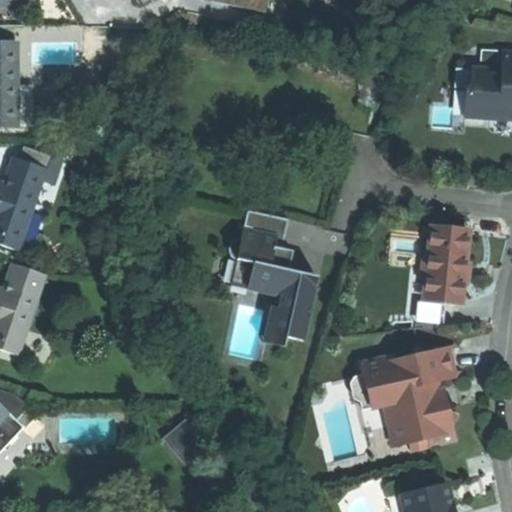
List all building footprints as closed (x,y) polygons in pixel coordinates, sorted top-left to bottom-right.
[(0,127),(12,127),(12,84),(11,41),(0,41),(0,127)] [(479,66),(493,66),(493,53),(480,53),(479,66)] [(464,91),(463,118),(511,120),(511,54),(500,54),(499,72),(470,70),(469,91),(464,91)] [(451,90),(464,91),(469,91),(470,70),(452,69),(451,90)] [(12,84),(12,127),(29,127),(29,84),(12,84)] [(20,145),(15,159),(41,168),(38,177),(50,181),(58,158),(20,145)] [(0,243),(13,248),(38,177),(41,168),(15,159),(11,158),(2,185),(0,184),(0,243)] [(282,239),(286,220),(245,212),(239,242),(236,241),(232,242),(229,245),(227,249),(227,253),(229,256),(232,259),(234,260),(242,261),(240,272),(248,274),(245,289),(279,296),(276,312),(271,335),(284,338),(300,341),(313,287),(297,284),(299,274),(286,271),(290,251),(280,250),(282,239)] [(463,264),(466,233),(429,229),(427,249),(421,254),(420,273),(424,278),(429,279),(427,300),(444,302),(459,303),(463,264)] [(242,261),(234,260),(229,285),(245,289),(248,274),(240,272),(242,261)] [(0,351),(13,356),(41,274),(11,264),(1,293),(0,292),(0,351)] [(315,277),(299,274),(297,284),(313,287),(315,277)] [(422,300),(413,299),(409,330),(441,328),(444,302),(427,300),(422,300)] [(271,335),(276,312),(274,311),(272,312),(269,313),(266,316),(260,342),(282,347),(284,338),(271,335)] [(449,378),(442,349),(422,354),(413,348),(407,357),(392,361),(391,357),(357,366),(361,379),(366,399),(379,396),(381,406),(386,426),(395,424),(400,446),(425,439),(427,447),(453,441),(449,425),(454,416),(446,411),(444,403),(439,404),(437,394),(434,382),(449,378)] [(366,399),(361,379),(349,381),(353,401),(359,411),(381,406),(379,396),(366,399)] [(0,419),(6,413),(11,418),(17,412),(5,400),(0,404),(0,419)] [(6,413),(0,419),(0,445),(19,425),(11,418),(6,413)] [(395,424),(386,426),(391,448),(400,446),(395,424)] [(445,485),(440,486),(444,504),(449,503),(445,485)] [(398,496),(401,511),(451,511),(449,503),(444,504),(440,486),(398,496)]
